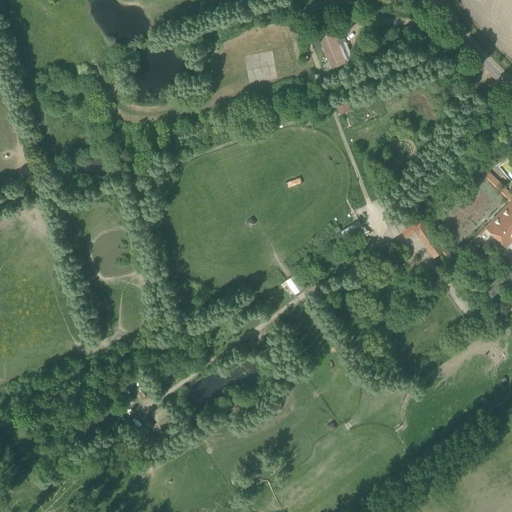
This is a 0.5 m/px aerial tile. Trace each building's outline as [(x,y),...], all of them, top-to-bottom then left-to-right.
[(322,48),(330,67),(344,62),(335,41),(339,39),(332,23),(315,30),(322,48)] [(322,48),(315,30),(309,33),(316,50),(322,48)] [(487,167),(481,172),(506,198),(511,194),(487,167)] [(301,177),(286,182),(288,188),(302,183),(301,177)] [(511,199),(485,227),(505,247),(511,240),(511,199)] [(421,219),(413,225),(407,216),(396,224),(402,232),(401,232),(405,239),(415,232),(433,258),(444,250),(421,219)] [(492,298),(507,283),(511,288),(511,278),(511,277),(511,274),(508,271),(507,272),(505,270),(492,282),(495,285),(486,293),(492,298)] [(281,284),(291,298),(305,288),(295,274),(281,284)]
